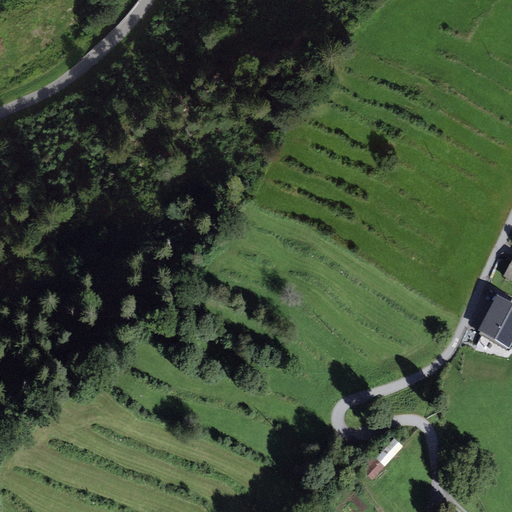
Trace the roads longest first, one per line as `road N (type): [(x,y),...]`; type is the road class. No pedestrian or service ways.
road 1 (track): [(511,225),(471,315),(436,366),(350,403),(338,418),(349,435),(392,421),(423,424),(434,483)]
road 2 (tertiary): [(138,0),(70,73),(0,109)]
